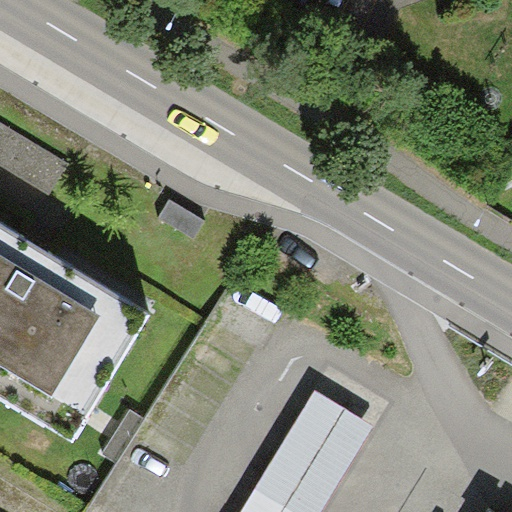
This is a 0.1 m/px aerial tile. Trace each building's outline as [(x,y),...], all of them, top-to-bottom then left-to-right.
[(0,166),(50,196),(70,162),(0,119),(0,166)] [(171,204),(161,221),(195,241),(205,223),(171,204)] [(154,321),(0,226),(0,394),(79,443),(154,321)] [(324,511),(374,429),(317,396),(248,511),(324,511)] [(133,410),(103,455),(118,464),(147,420),(133,410)]
